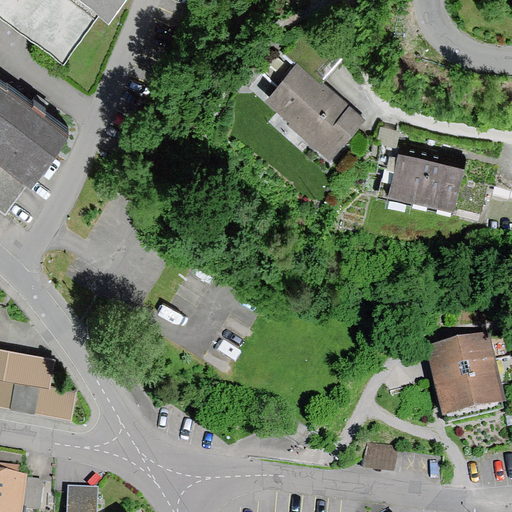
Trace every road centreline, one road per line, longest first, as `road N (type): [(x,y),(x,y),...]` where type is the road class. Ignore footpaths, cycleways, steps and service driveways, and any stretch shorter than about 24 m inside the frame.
road 1 (residential): [(144,459),(511,504)]
road 2 (residential): [(144,459),(63,329),(0,258)]
road 3 (residential): [(511,134),(394,113),(337,70)]
road 4 (residential): [(0,433),(144,459)]
